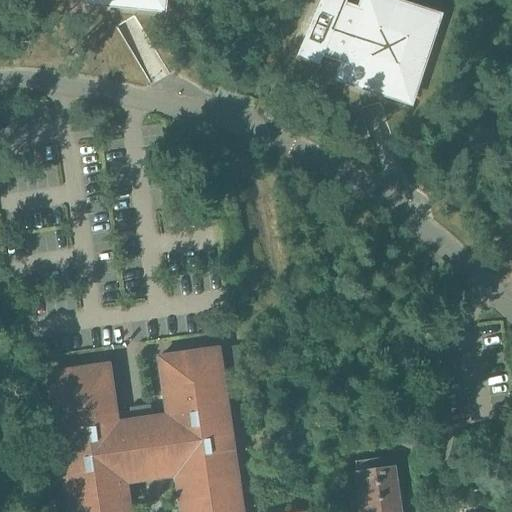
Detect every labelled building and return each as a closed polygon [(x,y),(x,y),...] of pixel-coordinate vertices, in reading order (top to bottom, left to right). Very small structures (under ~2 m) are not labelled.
[(87,0),(87,3),(162,11),(162,0),(87,0)] [(337,64),(343,66),(338,80),(409,104),(437,19),(378,0),(364,0),(361,11),(346,5),(347,0),(321,0),(296,59),(295,60),(318,70),(319,69),(318,68),(322,59),(325,60),(324,64),(336,68),(337,64)] [(230,348),(234,371),(246,369),(242,346),(230,348)] [(157,359),(166,418),(116,426),(107,366),(47,375),(67,511),(240,511),(217,350),(157,359)] [(278,433),(279,439),(285,439),(285,441),(294,441),(292,427),(284,428),(284,432),(278,433)] [(402,511),(396,467),(353,473),(358,511),(402,511)]
